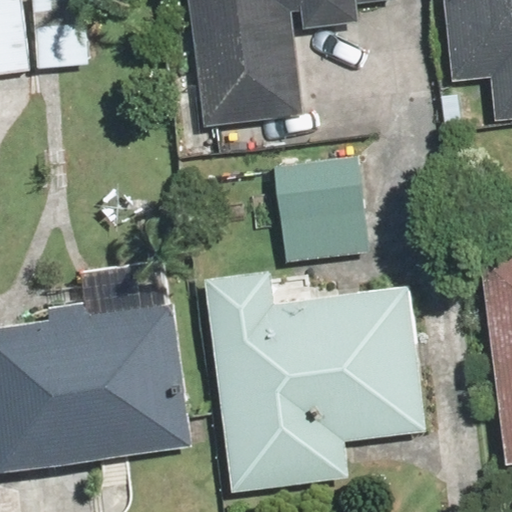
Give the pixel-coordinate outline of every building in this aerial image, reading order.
[(95,0),(0,0),(0,77),(102,67),(95,0)] [(187,0),(205,129),(306,115),(293,28),(364,18),(362,5),(396,0),(187,0)] [(511,0),(441,0),(450,83),(491,79),(495,116),(511,113),(511,0)] [(357,147),(272,159),(285,262),(371,250),(357,147)] [(511,253),(479,258),(502,464),(511,462),(511,253)] [(0,472),(194,451),(177,297),(173,256),(79,266),(82,294),(45,298),(47,311),(0,316),(0,472)] [(270,268),(204,273),(226,491),(344,479),(340,443),(421,435),(405,285),(273,298),(270,268)]
